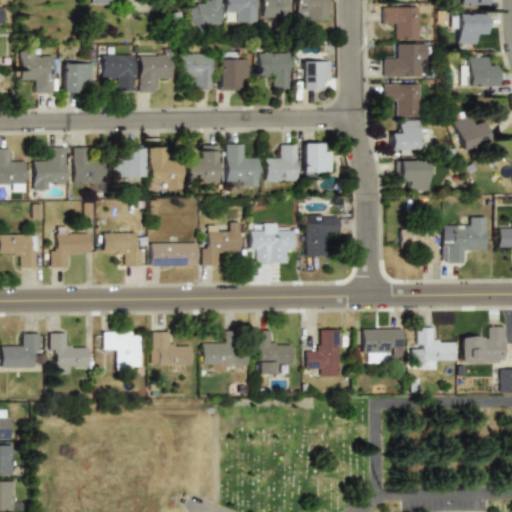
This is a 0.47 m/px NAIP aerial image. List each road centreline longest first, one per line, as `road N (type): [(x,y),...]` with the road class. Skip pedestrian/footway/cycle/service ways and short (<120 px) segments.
road 1 (residential): [(0,302),(511,300)]
road 2 (residential): [(0,125),(347,129)]
road 3 (residential): [(360,300),(345,0)]
